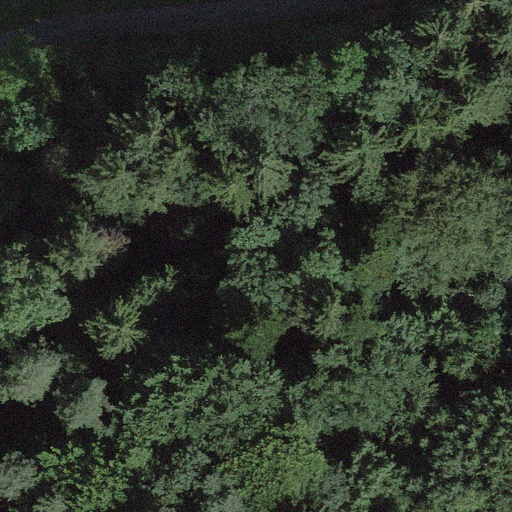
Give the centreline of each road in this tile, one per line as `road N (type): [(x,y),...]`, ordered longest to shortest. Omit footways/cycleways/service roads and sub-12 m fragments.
road 1 (track): [(488,0),(252,367),(286,511)]
road 2 (track): [(208,0),(103,22),(0,58)]
